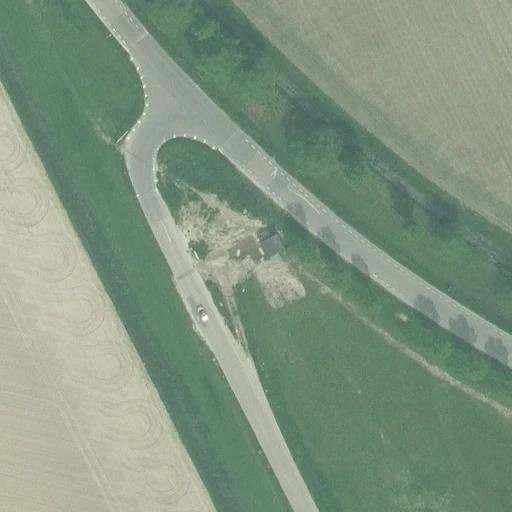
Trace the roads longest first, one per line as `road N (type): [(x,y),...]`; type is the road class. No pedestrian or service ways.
road 1 (unclassified): [(306,511),(135,154),(181,91)]
road 2 (tertiary): [(511,352),(336,238),(181,91)]
